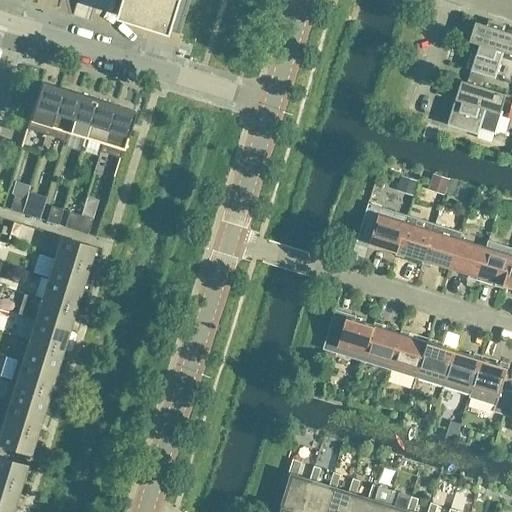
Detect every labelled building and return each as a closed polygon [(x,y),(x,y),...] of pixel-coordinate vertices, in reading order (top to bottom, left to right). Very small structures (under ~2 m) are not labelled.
[(172,30),(180,0),(76,0),(72,15),(90,21),(94,8),(146,25),(147,22),(172,30)] [(511,33),(502,30),(503,27),(488,22),(487,26),(475,22),(469,42),(481,45),(479,50),(472,48),(466,69),(494,77),(500,57),(511,60),(511,33)] [(506,94),(461,80),(455,100),(456,100),(449,122),(477,131),(477,129),(494,134),(500,114),(506,94)] [(45,135),(59,88),(40,82),(25,129),(31,131),(31,130),(41,134),(45,135)] [(66,132),(78,94),(59,88),(45,135),(48,136),(59,139),(59,140),(64,141),(67,132),(66,132)] [(84,138),(96,99),(78,94),(66,132),(67,132),(84,138)] [(102,143),(114,105),(96,99),(84,138),(101,143),(102,143)] [(130,124),(134,111),(114,105),(102,143),(101,143),(98,152),(103,154),(103,153),(114,156),(114,157),(119,159),(128,130),(130,124)] [(414,195),(418,181),(400,176),(396,189),(414,195)] [(448,179),(445,191),(454,195),(458,182),(448,179)] [(20,214),(24,202),(25,198),(14,195),(9,210),(20,214)] [(28,216),(32,205),(24,202),(20,214),(28,216)] [(396,252),(408,216),(367,204),(355,243),(377,250),(378,246),(386,249),(396,252)] [(57,225),(62,210),(51,206),(46,222),(57,225)] [(75,231),(80,216),(68,212),(64,227),(75,231)] [(87,234),(91,219),(80,216),(75,231),(87,234)] [(423,260),(434,224),(408,216),(396,252),(395,255),(403,258),(404,254),(415,258),(422,260),(423,260)] [(17,237),(21,225),(13,223),(9,235),(17,237)] [(459,240),(462,233),(434,224),(423,260),(422,260),(421,264),(430,266),(431,263),(450,269),(459,240)] [(87,269),(94,247),(60,237),(53,258),(87,269)] [(486,248),(485,248),(459,240),(450,269),(468,274),(467,278),(476,281),(477,277),(486,248)] [(503,285),(511,257),(511,248),(487,241),(485,248),(486,248),(477,277),(495,283),(494,286),(503,289),(504,285),(503,285)] [(511,257),(503,285),(504,285),(511,287),(511,257)] [(81,289),(87,269),(53,258),(47,279),(81,289)] [(74,310),(81,289),(47,279),(41,299),(74,310)] [(68,331),(74,310),(41,299),(34,320),(68,331)] [(373,326),(355,320),(356,316),(334,310),(322,349),(351,359),(362,362),(373,326)] [(62,351),(68,331),(34,320),(28,340),(23,339),(62,351)] [(400,334),(399,334),(381,328),(383,325),(374,322),(373,326),(362,362),(380,368),(389,370),(400,334)] [(416,379),(427,342),(408,337),(409,333),(401,330),(399,334),(400,334),(389,370),(409,377),(416,379)] [(55,372),(62,351),(23,339),(17,360),(55,372)] [(454,351),(455,347),(447,345),(445,348),(427,342),(416,379),(438,386),(442,387),(454,351)] [(480,359),(481,359),(482,356),(473,353),(472,357),(454,351),(442,387),(467,395),(469,395),(480,359)] [(492,412),(504,415),(511,392),(501,389),(509,364),(500,361),(499,365),(481,359),(480,359),(469,395),(468,399),(494,408),(492,412)] [(49,393),(55,372),(17,360),(10,381),(49,393)] [(42,413),(49,393),(10,381),(4,401),(42,413)] [(0,422),(36,434),(42,413),(4,401),(0,413),(0,422)] [(0,446),(29,455),(36,434),(0,422),(0,446)] [(0,480),(19,487),(26,465),(0,457),(0,480)] [(302,511),(312,482),(309,481),(297,477),(301,463),(292,460),(286,478),(292,480),(281,511),(302,511)] [(324,511),(332,488),(328,487),(316,483),(320,469),(313,467),(309,481),(312,482),(302,511),(324,511)] [(345,511),(351,494),(348,493),(335,490),(340,475),(333,473),(328,487),(332,488),(324,511),(345,511)] [(367,511),(371,501),(367,499),(355,496),(359,481),(356,480),(352,479),(348,493),(351,494),(345,511),(367,511)] [(0,503),(13,507),(19,487),(0,480),(0,503)] [(387,505),(391,491),(372,485),(367,499),(371,501),(367,511),(388,511),(390,507),(387,505)] [(407,511),(406,511),(394,508),(398,493),(391,491),(387,505),(390,507),(388,511),(407,511)] [(413,511),(418,499),(414,498),(411,497),(406,511),(407,511),(413,511)] [(0,511),(11,511),(13,507),(0,503),(0,511)] [(435,511),(437,505),(434,504),(430,503),(427,511),(435,511)]
